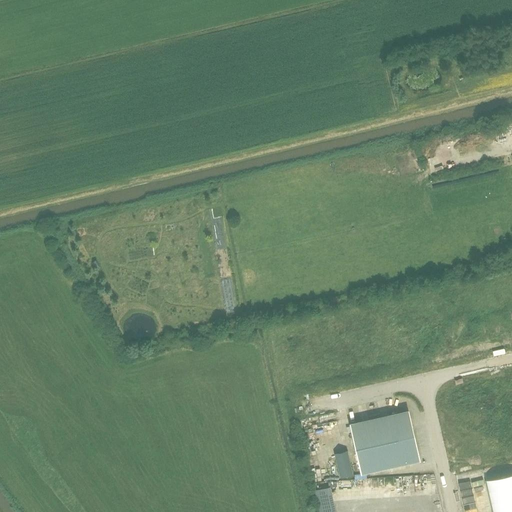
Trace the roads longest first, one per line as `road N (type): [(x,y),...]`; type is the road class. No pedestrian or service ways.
road 1 (unclassified): [(422,381),(451,511)]
road 2 (unclassified): [(301,408),(422,381)]
